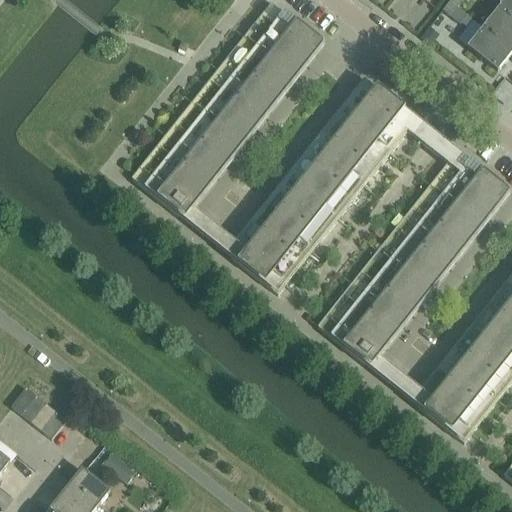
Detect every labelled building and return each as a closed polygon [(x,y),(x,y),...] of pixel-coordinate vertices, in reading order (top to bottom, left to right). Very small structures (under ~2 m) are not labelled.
[(462,0),(454,0),(450,5),(457,10),(464,1),(462,0)] [(511,0),(508,0),(499,12),(511,22),(511,0)] [(457,10),(450,5),(443,14),(450,20),(457,10)] [(312,256),(338,223),(364,190),(390,158),(406,137),(416,124),(371,88),(361,100),(327,142),(318,154),(308,166),(275,208),(265,219),(256,231),(240,251),(233,246),(194,214),(324,50),(300,31),(271,8),(244,42),(218,74),(192,107),(166,140),(140,172),(135,179),(132,183),(276,298),(278,299),(285,290),(287,288),(312,256)] [(457,10),(450,20),(460,28),(461,26),(467,31),(473,23),(457,10)] [(511,22),(499,12),(484,32),(511,54),(511,22)] [(511,57),(511,54),(484,32),(468,52),(497,75),(511,57)] [(185,53),(189,48),(183,43),(179,49),(185,53)] [(464,448),(498,405),(511,387),(511,291),(494,314),(500,319),(467,361),(461,356),(442,380),(448,384),(432,404),(380,363),(510,199),(486,179),(458,157),(318,331),(464,448)] [(26,392),(11,411),(21,420),(36,401),(26,392)] [(36,401),(21,420),(32,428),(47,409),(36,401)] [(47,409),(32,428),(42,436),(57,417),(47,409)] [(57,417),(42,436),(52,444),(67,425),(57,417)] [(0,458),(0,479),(10,467),(0,458)] [(111,459),(102,471),(114,481),(124,468),(111,459)] [(82,473),(71,487),(99,510),(110,495),(82,473)] [(71,487),(60,501),(74,511),(97,511),(99,510),(71,487)] [(74,511),(60,501),(50,511),(74,511)]
